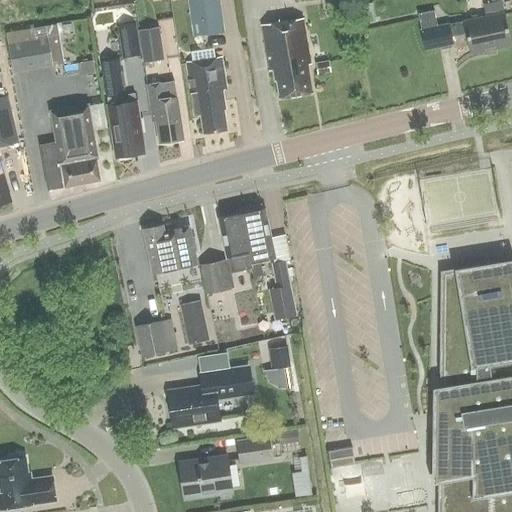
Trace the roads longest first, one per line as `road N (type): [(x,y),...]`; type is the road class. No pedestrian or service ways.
road 1 (tertiary): [(0,235),(219,167),(511,98)]
road 2 (tertiary): [(145,511),(105,450),(25,398),(0,371)]
road 3 (unknown): [(263,157),(228,0)]
